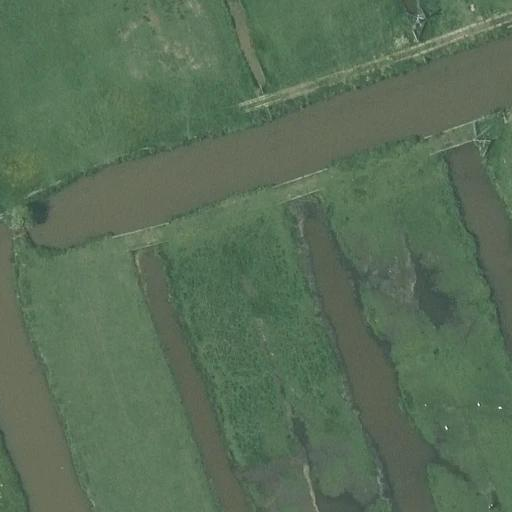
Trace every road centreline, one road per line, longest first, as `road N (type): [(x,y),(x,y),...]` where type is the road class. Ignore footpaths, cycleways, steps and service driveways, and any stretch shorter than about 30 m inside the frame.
road 1 (track): [(511,117),(116,247)]
road 2 (track): [(184,30),(228,112),(511,15)]
